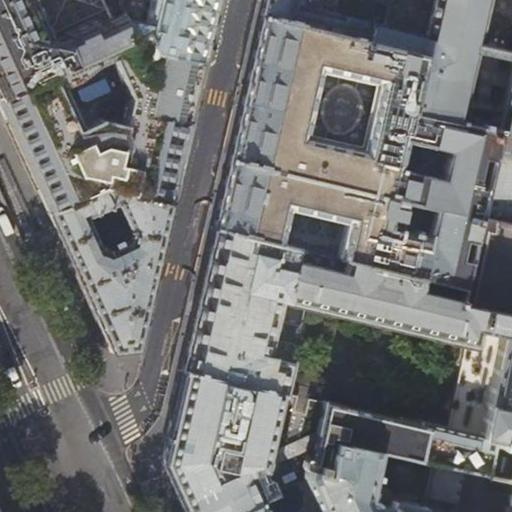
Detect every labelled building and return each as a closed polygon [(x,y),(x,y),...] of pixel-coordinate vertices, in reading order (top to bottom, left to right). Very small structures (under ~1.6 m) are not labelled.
[(117,0),(0,0),(0,95),(122,40),(117,0)] [(117,0),(122,40),(141,31),(151,51),(200,62),(213,2),(213,0),(117,0)] [(511,0),(263,0),(259,15),(261,16),(398,49),(410,52),(421,54),(408,109),(456,121),(473,51),(511,59),(511,60),(495,130),(497,130),(492,151),(511,155),(511,0)] [(261,16),(253,53),(235,130),(220,199),(214,227),(462,284),(478,215),(492,151),(497,130),(495,130),(456,121),(408,109),(421,54),(410,52),(406,70),(394,67),(398,49),(261,16)] [(141,31),(122,40),(0,95),(0,111),(18,150),(46,211),(98,187),(168,203),(175,171),(186,121),(200,62),(151,51),(141,31)] [(507,221),(511,196),(511,155),(492,151),(478,215),(507,221)] [(135,348),(152,273),(168,203),(98,187),(46,211),(69,263),(110,351),(135,348)] [(511,222),(507,221),(478,215),(462,284),(458,303),(481,308),(511,314),(511,222)] [(462,284),(214,227),(209,247),(181,371),(282,394),(293,347),(290,342),(270,337),(274,321),(295,325),(299,323),(303,305),(449,339),(449,340),(473,345),(476,330),(481,308),(458,303),(462,284)] [(511,314),(481,308),(476,330),(501,335),(479,433),(493,436),(485,474),(509,479),(511,479),(511,314)] [(282,394),(181,371),(173,405),(161,462),(175,493),(183,511),(234,511),(258,501),(248,480),(248,479),(249,477),(250,475),(257,473),(258,472),(261,470),(264,465),(265,462),(266,460),(304,468),(320,472),(325,473),(332,441),(430,462),(466,470),(485,474),(493,436),(479,433),(422,421),(421,426),(323,403),(318,428),(275,418),(280,395),(281,395),(282,394)] [(370,496),(368,496),(373,474),(394,479),(392,489),(423,496),(430,462),(332,441),(325,473),(320,472),(304,480),(319,511),(264,511),(259,501),(258,501),(234,511),(419,511),(421,507),(421,506),(389,499),(387,505),(375,502),(375,500),(374,500),(372,497),(370,496)] [(463,483),(466,470),(430,462),(423,496),(421,506),(421,507),(438,511),(440,503),(453,505),(458,482),(463,483)] [(304,480),(320,472),(304,468),(303,472),(303,476),(304,480)] [(511,511),(511,479),(509,479),(501,511),(443,511),(438,511),(421,507),(419,511),(511,511)]
